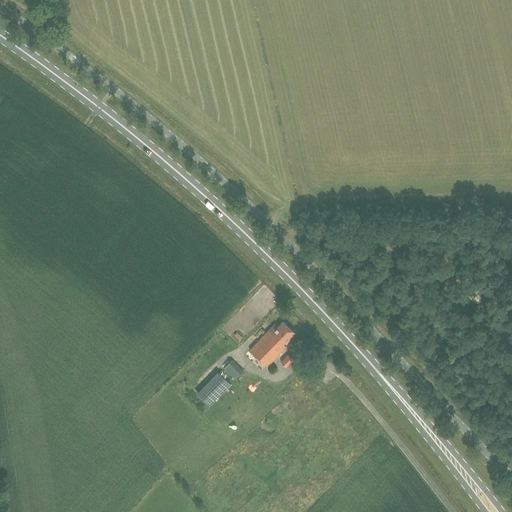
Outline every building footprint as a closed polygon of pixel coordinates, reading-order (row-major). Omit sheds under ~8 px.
[(275,324),(250,350),(267,366),(286,346),(284,343),(294,332),(283,321),(278,326),(275,324)] [(205,375),(233,348),(219,334),(191,361),(205,375)] [(288,354),(281,362),(286,367),(293,359),(288,354)] [(234,359),(227,366),(267,408),(273,401),(279,408),(286,401),(280,394),(274,401),(234,359)] [(207,397),(214,390),(218,394),(231,379),(219,367),(199,390),(207,397)] [(228,416),(249,395),(235,382),(215,404),(228,416)] [(287,420),(282,425),(288,429),(281,437),(291,446),(302,433),(287,420)] [(277,462),(265,446),(254,454),(266,470),(277,462)]
